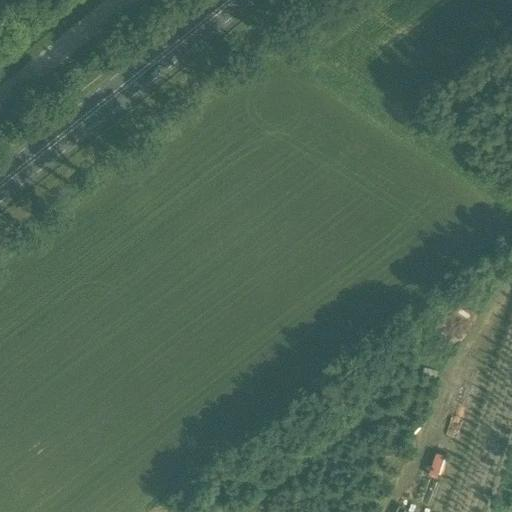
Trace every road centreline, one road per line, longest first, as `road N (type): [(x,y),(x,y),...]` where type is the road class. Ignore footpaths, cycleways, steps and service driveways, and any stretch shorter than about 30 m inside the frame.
road 1 (primary): [(0,182),(228,0)]
road 2 (unclassified): [(0,102),(124,0)]
